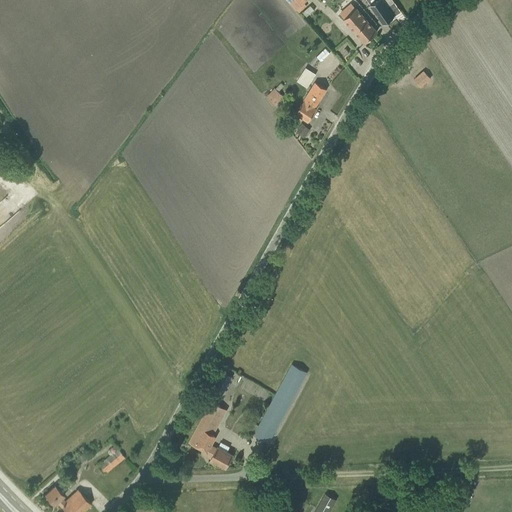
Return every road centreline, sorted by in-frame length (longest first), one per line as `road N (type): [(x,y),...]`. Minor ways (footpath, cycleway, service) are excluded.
road 1 (unclassified): [(144,477),(365,81),(442,0)]
road 2 (track): [(249,478),(511,466)]
